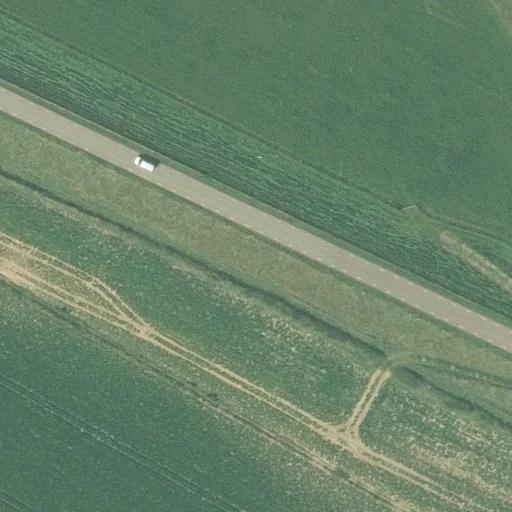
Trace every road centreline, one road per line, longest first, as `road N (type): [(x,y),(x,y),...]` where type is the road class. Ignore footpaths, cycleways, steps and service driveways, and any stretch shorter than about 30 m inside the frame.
road 1 (tertiary): [(511,342),(0,98)]
road 2 (track): [(511,384),(411,357),(390,361),(375,381)]
